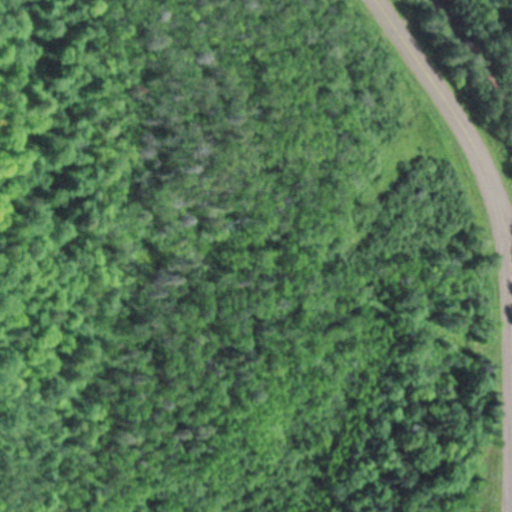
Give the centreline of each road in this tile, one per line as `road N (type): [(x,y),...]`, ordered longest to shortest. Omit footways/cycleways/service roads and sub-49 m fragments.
road 1 (primary): [(511,273),(495,187),(376,0)]
road 2 (track): [(438,0),(511,99)]
